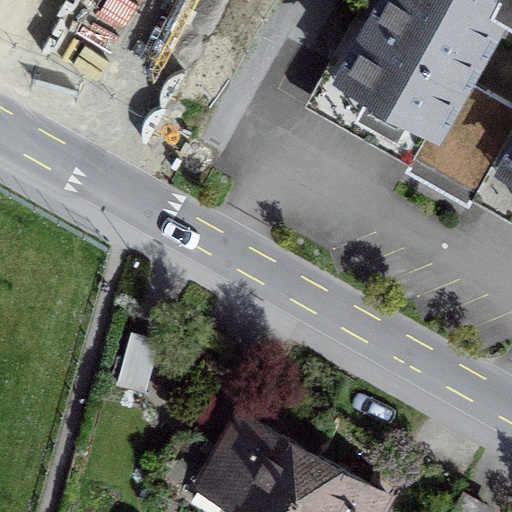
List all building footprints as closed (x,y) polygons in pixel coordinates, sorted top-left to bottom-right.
[(0,0),(0,21),(135,108),(203,0),(0,0)] [(501,0),(368,0),(333,62),(435,119),(460,73),(501,0)] [(511,123),(511,102),(460,73),(435,119),(414,155),(475,190),(511,123)] [(160,337),(131,330),(117,381),(146,389),(160,337)] [(199,483),(250,511),(280,511),(314,452),(240,410),(199,483)] [(378,511),(389,493),(314,452),(280,511),(378,511)] [(489,511),(460,495),(450,511),(489,511)]
